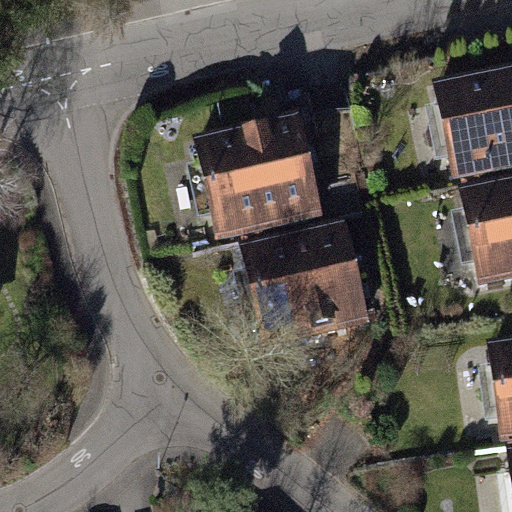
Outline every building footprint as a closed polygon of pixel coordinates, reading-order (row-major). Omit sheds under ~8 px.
[(511,175),(511,74),(442,88),(461,186),(511,175)] [(326,218),(302,119),(203,143),(228,242),(326,218)] [(511,286),(511,186),(467,195),(486,292),(511,286)] [(377,326),(351,225),(248,250),(274,352),(377,326)] [(511,449),(511,346),(492,349),(505,451),(511,449)]
